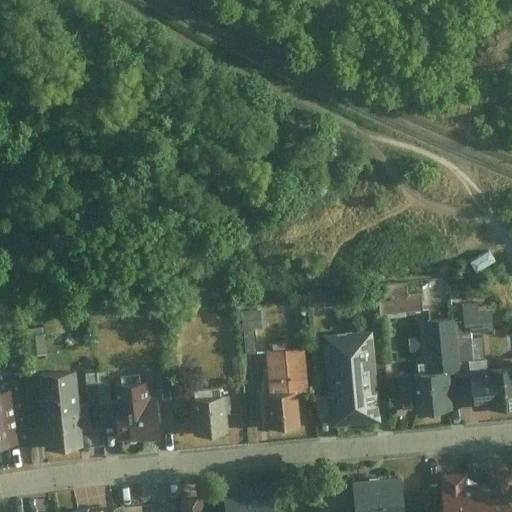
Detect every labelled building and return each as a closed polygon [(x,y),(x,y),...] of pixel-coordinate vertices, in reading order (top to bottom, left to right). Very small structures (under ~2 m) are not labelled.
[(481,267),(498,257),(493,248),(476,257),(481,267)] [(406,283),(378,285),(380,313),(424,310),(423,292),(406,293),(406,283)] [(328,301),(328,286),(312,286),(311,301),(328,301)] [(458,304),(459,318),(460,332),(470,331),(470,333),(489,331),(487,309),(476,310),(476,303),(458,304)] [(246,324),(264,324),(263,307),(246,308),(246,324)] [(423,367),(401,369),(404,412),(449,408),(445,370),(459,369),(458,360),(484,358),(482,336),(470,337),(470,333),(470,331),(460,332),(459,318),(419,321),(423,367)] [(28,331),(30,350),(48,349),(47,329),(28,331)] [(370,334),(326,338),(334,426),(378,422),(370,334)] [(270,352),(273,393),(305,390),(314,389),(311,348),(270,352)] [(24,363),(3,365),(4,373),(24,371),(24,363)] [(492,374),(470,377),(473,406),(491,404),(491,406),(511,404),(511,364),(491,367),(492,374)] [(112,367),(89,368),(91,399),(114,398),(112,367)] [(49,448),(90,446),(85,372),(44,375),(49,448)] [(119,440),(161,436),(157,394),(149,395),(147,377),(113,380),(115,398),(119,440)] [(18,385),(0,388),(0,446),(26,442),(18,385)] [(305,390),(273,393),(277,428),(309,424),(305,390)] [(232,392),(190,396),(193,433),(229,429),(227,408),(234,408),(232,392)] [(466,475),(443,476),(444,511),(511,511),(510,473),(488,473),(489,488),(467,489),(466,475)] [(404,511),(401,476),(352,480),(355,511),(404,511)] [(274,511),(273,492),(224,495),(225,511),(274,511)]
